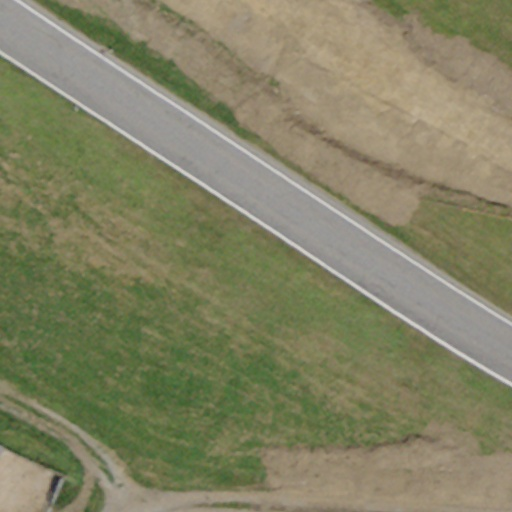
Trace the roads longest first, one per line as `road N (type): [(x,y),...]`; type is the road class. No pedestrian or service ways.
road 1 (tertiary): [(511,355),(0,22)]
road 2 (track): [(4,501),(188,511)]
